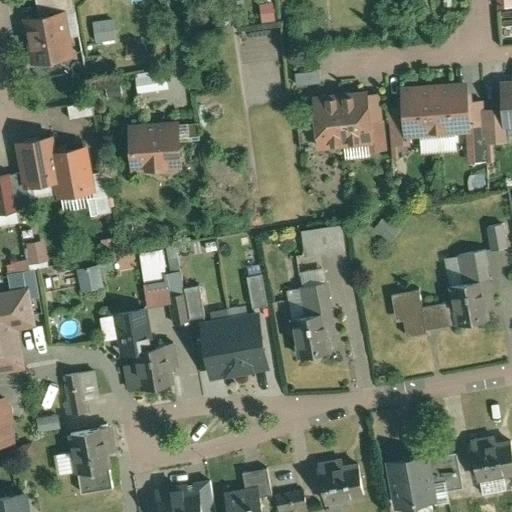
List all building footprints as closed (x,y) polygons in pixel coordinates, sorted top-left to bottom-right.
[(74,0),(38,0),(41,16),(65,12),(65,13),(77,11),(74,0)] [(41,16),(29,19),(36,61),(72,54),(65,13),(65,12),(41,16)] [(163,89),(162,70),(131,72),(132,91),(163,89)] [(291,82),(318,80),(317,70),(291,72),(291,82)] [(467,84),(435,86),(439,135),(452,134),(457,127),(469,126),(470,126),(468,102),(467,84)] [(435,86),(404,89),(405,107),(407,131),(408,131),(419,130),(425,136),(439,135),(435,86)] [(367,93),(341,95),(346,142),(371,140),(372,140),(370,121),(368,95),(367,93)] [(379,94),(368,95),(370,121),(382,120),(379,94)] [(341,95),(316,98),(321,145),(346,142),(341,95)] [(484,100),(468,102),(470,126),(469,126),(470,138),(486,136),(485,109),(484,100)] [(93,101),(69,105),(72,119),(95,114),(93,101)] [(405,107),(389,108),(392,144),(409,142),(408,131),(407,131),(405,107)] [(505,108),(485,109),(486,136),(486,141),(508,140),(507,124),(506,124),(505,108)] [(382,120),(370,121),(372,140),(371,140),(372,149),(387,148),(384,120),(382,120)] [(179,123),(132,126),(135,167),(182,164),(179,123)] [(21,135),(45,133),(44,125),(21,127),(21,135)] [(53,136),(20,142),(25,171),(28,184),(29,184),(59,178),(60,178),(55,152),(56,152),(53,136)] [(56,152),(55,152),(60,178),(59,178),(62,194),(95,188),(87,146),(56,152)] [(25,171),(12,173),(18,209),(33,206),(29,184),(28,184),(25,171)] [(12,173),(0,175),(0,212),(18,209),(12,173)] [(110,193),(96,196),(99,214),(113,211),(110,193)] [(380,215),(371,228),(388,239),(397,226),(380,215)] [(502,224),(489,226),(493,249),(506,246),(502,224)] [(343,225),(304,230),(308,254),(346,248),(343,225)] [(21,242),(24,259),(3,262),(4,269),(46,263),(42,239),(21,242)] [(159,249),(137,251),(140,280),(162,278),(159,249)] [(485,249),(461,253),(466,282),(452,285),(455,299),(459,322),(459,323),(489,318),(487,302),(493,301),(486,263),(488,262),(485,249)] [(73,268),(78,291),(100,286),(94,263),(73,268)] [(165,293),(180,291),(176,269),(161,272),(165,293)] [(263,273),(248,275),(254,307),(269,304),(263,273)] [(141,305),(165,304),(163,280),(140,281),(141,305)] [(328,282),(303,286),(308,315),(294,318),(301,356),(332,350),(329,335),(336,334),(329,295),(330,294),(328,282)] [(201,284),(186,287),(191,318),(207,315),(201,284)] [(455,299),(423,305),(420,288),(393,293),(396,312),(406,310),(407,317),(405,317),(408,335),(428,331),(427,328),(459,322),(455,299)] [(28,290),(0,294),(0,349),(20,346),(15,322),(19,316),(32,314),(28,290)] [(186,293),(171,296),(175,323),(191,320),(186,293)] [(146,308),(118,313),(125,352),(137,350),(137,348),(153,346),(146,308)] [(112,338),(108,314),(96,316),(99,339),(112,338)] [(258,314),(232,319),(241,370),(267,365),(258,314)] [(232,319),(205,324),(214,375),(241,370),(232,319)] [(153,346),(137,348),(137,350),(139,364),(127,366),(132,389),(143,387),(143,388),(175,383),(172,368),(179,367),(175,342),(153,346)] [(20,346),(0,349),(0,370),(23,366),(20,346)] [(82,372),(67,375),(71,401),(67,401),(69,413),(90,410),(88,398),(100,395),(95,370),(82,372)] [(0,398),(0,442),(13,440),(10,423),(13,419),(12,415),(8,413),(6,398),(0,398)] [(112,426),(72,433),(79,471),(80,471),(111,466),(112,466),(109,452),(116,450),(112,426)] [(511,441),(511,440),(497,443),(495,436),(472,440),(479,478),(481,477),(504,473),(511,471),(511,441)] [(439,445),(425,447),(426,455),(427,455),(432,482),(445,480),(441,454),(439,445)] [(458,451),(441,454),(445,480),(447,490),(464,487),(458,451)] [(426,455),(391,462),(398,505),(435,498),(432,482),(427,455),(426,455)] [(343,459),(320,464),(326,501),(365,494),(359,463),(344,466),(343,459)] [(111,466),(80,471),(83,492),(114,487),(111,466)] [(268,467),(244,471),(247,490),(260,488),(261,496),(273,494),(268,467)] [(504,473),(481,477),(484,493),(507,489),(504,473)] [(202,511),(198,491),(184,493),(183,486),(159,490),(162,511),(202,511)] [(247,490),(226,494),(228,511),(264,511),(261,496),(260,488),(247,490)] [(305,489),(277,494),(280,509),(307,504),(305,489)] [(29,511),(26,493),(0,497),(0,511),(29,511)]
